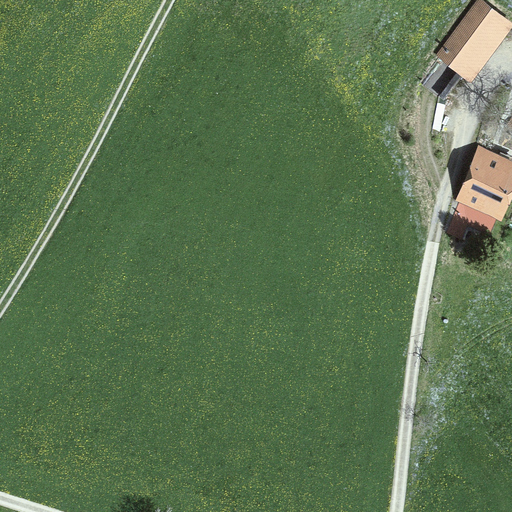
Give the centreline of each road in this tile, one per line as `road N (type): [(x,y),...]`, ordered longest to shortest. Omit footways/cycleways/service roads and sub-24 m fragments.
road 1 (track): [(511,72),(467,124),(429,253),(393,511)]
road 2 (track): [(171,0),(0,312)]
